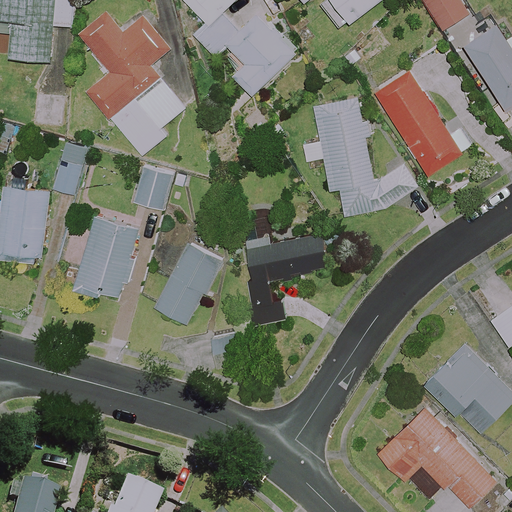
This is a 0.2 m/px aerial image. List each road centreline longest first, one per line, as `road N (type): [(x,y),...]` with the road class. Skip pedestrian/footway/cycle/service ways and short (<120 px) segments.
road 1 (residential): [(511,211),(384,309),(282,458)]
road 2 (residential): [(282,458),(189,409),(0,358)]
